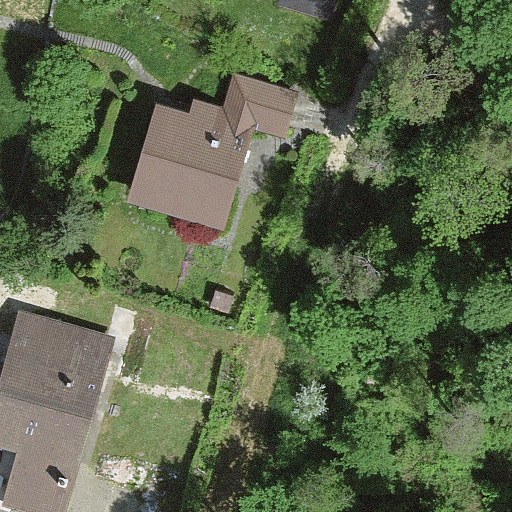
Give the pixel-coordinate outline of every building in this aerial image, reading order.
[(280,0),(279,5),(331,19),(336,0),(280,0)] [(232,73),(222,109),(258,119),(255,130),(285,138),(299,91),(232,73)] [(189,113),(156,104),(127,201),(226,230),(255,130),(258,119),(222,109),(193,101),(189,113)] [(232,297),(214,292),(210,308),(227,313),(232,297)] [(68,511),(117,337),(18,309),(8,347),(0,374),(0,447),(17,452),(2,506),(24,511),(68,511)]
